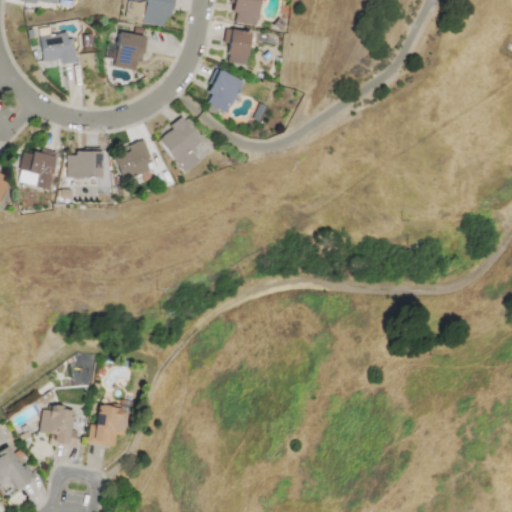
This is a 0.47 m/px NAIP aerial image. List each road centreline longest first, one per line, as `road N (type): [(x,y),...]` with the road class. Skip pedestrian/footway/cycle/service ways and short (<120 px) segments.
road 1 (track): [(511,242),(459,293),(304,291),(178,329),(147,410),(117,447),(102,484)]
road 2 (residential): [(0,51),(5,77),(52,115),(128,117),(172,91),(194,43),(201,0)]
